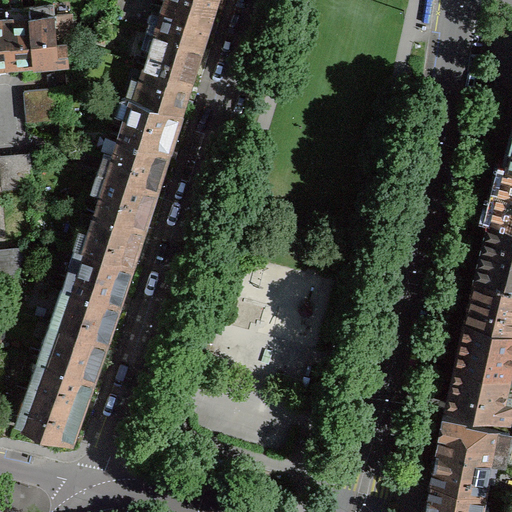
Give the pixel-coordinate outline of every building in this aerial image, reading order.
[(211,14),(166,0),(165,0),(155,31),(201,46),(203,38),(211,14)] [(166,0),(211,14),(213,5),(215,0),(166,0)] [(66,40),(73,40),(70,12),(54,14),(53,3),(29,5),(34,61),(45,60),(68,58),(66,40)] [(34,61),(29,5),(6,7),(11,63),(16,63),(34,61)] [(0,63),(11,63),(6,7),(0,7),(0,63)] [(193,69),(201,46),(155,31),(145,63),(191,77),(193,69)] [(183,102),(191,77),(145,63),(135,96),(180,110),(183,102)] [(29,92),(30,104),(67,101),(73,86),(29,90),(29,92)] [(135,96),(131,95),(119,133),(168,148),(172,138),(180,110),(135,96)] [(31,119),(61,116),(67,101),(30,104),(30,106),(31,119)] [(161,171),(168,148),(119,133),(109,165),(107,171),(156,186),(158,180),(161,171)] [(0,169),(1,187),(32,184),(29,151),(0,154),(0,169)] [(490,215),(511,220),(511,160),(504,159),(501,174),(499,174),(494,195),(493,200),(494,200),(490,215)] [(107,171),(95,209),(144,225),(147,215),(156,186),(107,171)] [(135,252),(144,225),(95,209),(83,247),(132,263),(135,252)] [(511,220),(490,215),(486,231),(485,231),(480,252),(479,257),(480,257),(476,273),(511,282),(511,220)] [(83,247),(71,285),(119,301),(123,291),(132,263),(83,247)] [(23,252),(0,253),(0,277),(15,276),(23,252)] [(511,326),(511,282),(476,273),(469,300),(465,316),(511,326)] [(0,318),(15,276),(0,277),(0,318)] [(110,330),(119,301),(71,285),(58,322),(107,339),(110,330)] [(509,370),(511,354),(511,326),(465,316),(459,345),(456,358),(509,370)] [(98,364),(107,339),(58,322),(45,359),(93,376),(98,364)] [(482,408),(500,412),(509,370),(456,358),(450,383),(447,401),(482,408)] [(77,422),(93,376),(45,359),(22,422),(71,440),(77,422)] [(500,412),(482,408),(478,423),(466,420),(466,418),(443,414),(439,430),(440,431),(439,440),(437,447),(489,458),(502,460),(507,439),(496,437),(497,428),(507,430),(511,414),(500,412)] [(431,479),(485,490),(488,474),(486,474),(489,458),(437,447),(437,448),(436,448),(433,464),(434,464),(432,474),(431,479)] [(425,511),(427,511),(478,511),(480,505),(482,505),(485,490),(431,479),(428,494),(427,494),(425,504),(424,510),(425,510),(425,511)]
